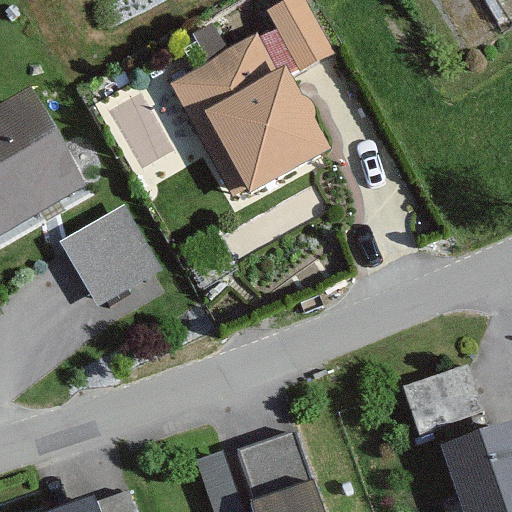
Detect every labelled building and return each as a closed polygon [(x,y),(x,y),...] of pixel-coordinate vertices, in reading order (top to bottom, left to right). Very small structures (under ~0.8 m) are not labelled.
[(327,60),(294,0),(264,17),(296,77),(327,60)] [(279,74),(266,80),(251,48),(166,90),(223,203),(239,196),(241,200),(321,160),(279,74)] [(0,234),(73,194),(21,100),(0,111),(0,234)] [(97,309),(166,274),(131,206),(62,241),(97,309)] [(399,390),(413,439),(475,420),(460,372),(399,390)] [(511,511),(511,445),(506,426),(432,451),(452,511),(511,511)] [(311,511),(287,436),(233,454),(252,511),(311,511)] [(135,511),(127,488),(56,511),(135,511)]
